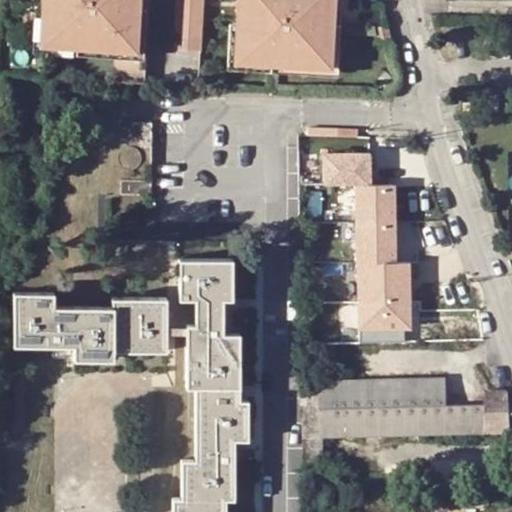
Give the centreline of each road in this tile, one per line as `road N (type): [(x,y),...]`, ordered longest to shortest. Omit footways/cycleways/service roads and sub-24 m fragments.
road 1 (residential): [(274,511),(278,112),(439,116)]
road 2 (residential): [(511,322),(439,116)]
